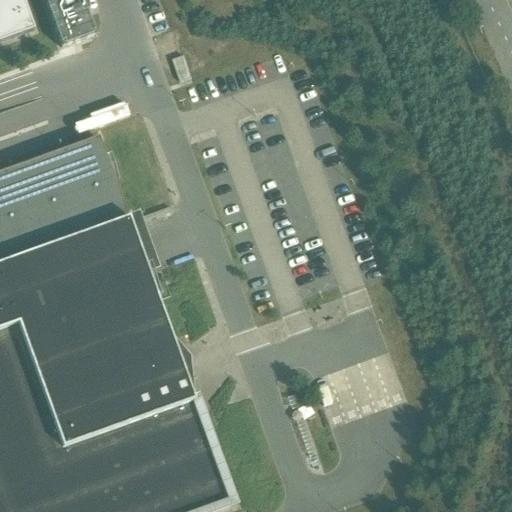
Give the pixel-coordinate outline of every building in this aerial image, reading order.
[(0,0),(0,44),(33,32),(21,0),(0,0)] [(95,37),(81,0),(42,0),(61,49),(95,37)] [(192,80),(184,58),(173,62),(181,84),(192,80)] [(0,267),(128,221),(98,140),(0,174),(0,267)] [(0,511),(209,511),(232,504),(200,417),(128,221),(0,267),(0,511)]
